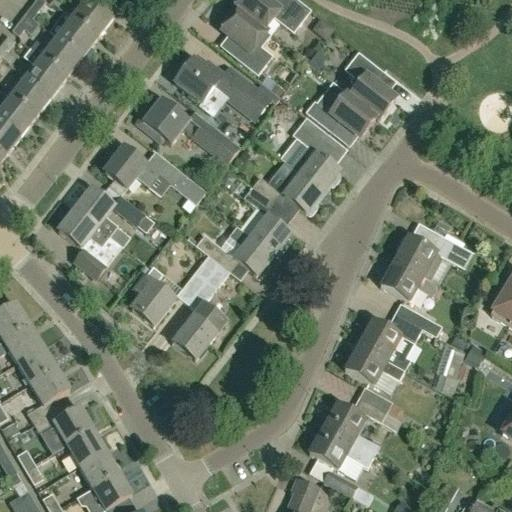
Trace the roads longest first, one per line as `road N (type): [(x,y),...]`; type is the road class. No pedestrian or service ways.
road 1 (residential): [(178,485),(285,415),(397,159)]
road 2 (residential): [(178,485),(96,352),(0,243)]
road 3 (residential): [(0,231),(179,0)]
road 4 (residential): [(511,229),(397,159)]
